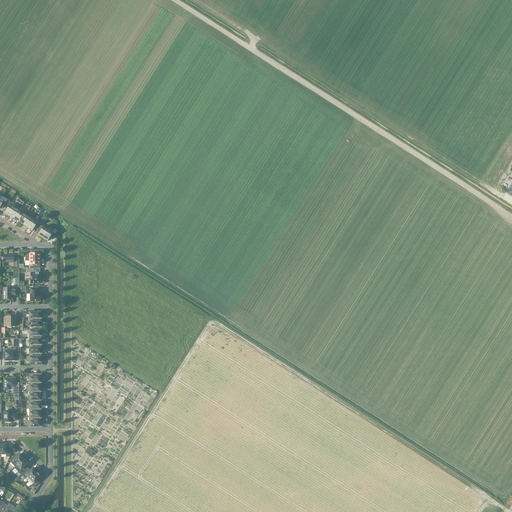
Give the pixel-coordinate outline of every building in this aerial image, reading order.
[(9,216),(14,208),(10,205),(4,213),(9,216)] [(9,216),(14,219),(19,211),(14,208),(9,216)] [(14,219),(18,222),(23,214),(19,211),(14,219)] [(23,214),(18,222),(23,224),(28,216),(23,214)] [(23,224),(27,227),(33,219),(28,216),(23,224)] [(27,227),(27,228),(32,231),(37,222),(33,219),(27,227)] [(38,235),(43,238),(48,229),(41,225),(37,230),(40,232),(38,235)] [(48,229),(43,238),(47,241),(49,238),(52,240),(55,234),(57,231),(54,229),(52,232),(48,229)] [(41,264),(41,253),(29,253),(29,254),(25,254),(25,261),(29,261),(29,268),(39,268),(39,264),(41,264)] [(14,259),(14,255),(3,255),(3,262),(13,262),(14,267),(17,267),(17,259),(14,259)] [(34,269),(26,269),(26,273),(31,273),(31,283),(41,283),(41,272),(40,272),(34,272),(34,269)] [(3,288),(3,299),(11,299),(11,296),(13,296),(17,296),(17,289),(11,289),(11,288),(3,288)] [(30,294),(30,301),(41,301),(41,300),(42,299),(42,296),(41,295),(41,294),(38,294),(38,288),(31,288),(31,294),(30,294)] [(29,321),(40,321),(42,321),(42,315),(40,315),(40,312),(29,312),(29,317),(29,321)] [(4,326),(6,326),(16,326),(17,326),(17,318),(16,318),(16,317),(11,317),(10,316),(7,316),(7,317),(6,317),(6,323),(4,323),(4,326)] [(40,321),(29,321),(29,326),(29,330),(40,330),(42,330),(42,324),(40,324),(40,321)] [(40,330),(29,330),(29,335),(29,339),(40,339),(42,339),(42,333),(40,333),(40,330)] [(8,351),(4,351),(4,361),(15,361),(15,350),(19,350),(19,343),(19,339),(15,339),(13,339),(13,350),(12,350),(11,349),(11,348),(10,348),(9,348),(8,349),(8,350),(8,351)] [(40,339),(29,339),(29,344),(29,348),(40,348),(42,348),(42,342),(40,342),(40,339)] [(29,353),(29,356),(40,356),(42,356),(42,350),(40,350),(40,348),(29,348),(29,353)] [(29,356),(26,356),(26,360),(26,361),(27,362),(28,362),(29,362),(29,365),(42,365),(42,359),(40,359),(40,356),(29,356)] [(29,377),(29,382),(40,382),(40,379),(42,379),(42,373),(29,373),(29,377)] [(9,378),(4,378),(4,388),(4,390),(10,390),(10,389),(13,389),(13,395),(19,395),(19,389),(15,389),(15,387),(15,378),(11,378),(9,378)] [(42,382),(40,382),(29,382),(29,386),(28,386),(27,386),(26,387),(26,388),(26,391),(29,391),(40,391),(40,388),(42,388),(42,382)] [(119,385),(116,390),(123,394),(126,390),(119,385)] [(42,391),(40,391),(29,391),(29,395),(30,395),(30,400),(40,400),(40,397),(42,397),(42,391)] [(42,400),(40,400),(30,400),(29,400),(29,403),(28,403),(27,403),(26,404),(26,405),(26,409),(29,409),(40,409),(40,406),(42,406),(42,400)] [(30,417),(40,417),(40,415),(42,415),(42,408),(40,409),(29,409),(29,412),(30,417)] [(4,411),(4,422),(11,422),(11,420),(17,420),(17,413),(11,413),(11,411),(4,411)] [(40,417),(30,417),(29,417),(29,421),(28,421),(27,421),(26,422),(26,423),(26,427),(40,426),(40,423),(42,423),(42,417),(40,417)] [(0,443),(0,454),(6,454),(6,457),(9,457),(9,451),(6,451),(6,444),(5,444),(5,443),(0,443)] [(9,460),(15,467),(25,457),(22,454),(21,455),(20,454),(15,458),(13,456),(9,460)] [(19,472),(21,474),(26,469),(24,467),(28,463),(27,461),(28,460),(25,457),(15,467),(14,467),(19,472)] [(26,469),(21,474),(23,476),(25,478),(27,476),(30,479),(30,478),(38,471),(35,468),(34,469),(33,468),(28,472),(26,469)] [(41,474),(38,471),(30,479),(28,481),(31,485),(32,485),(34,487),(39,483),(37,481),(41,476),(40,475),(41,474)] [(8,503),(7,505),(2,511),(14,511),(16,508),(14,507),(8,503)]
